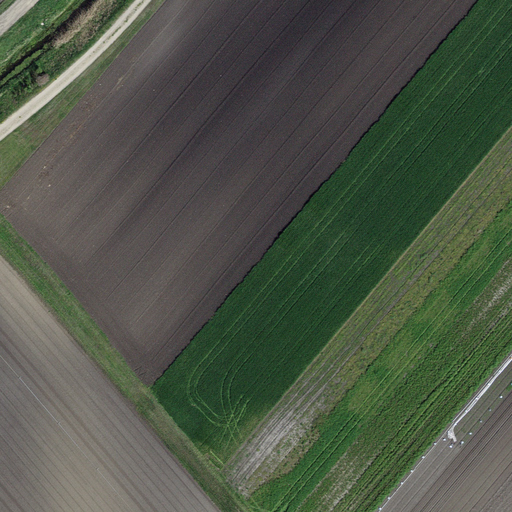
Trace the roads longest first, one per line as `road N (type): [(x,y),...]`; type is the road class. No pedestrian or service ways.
road 1 (track): [(0,165),(257,511)]
road 2 (track): [(0,121),(137,0)]
